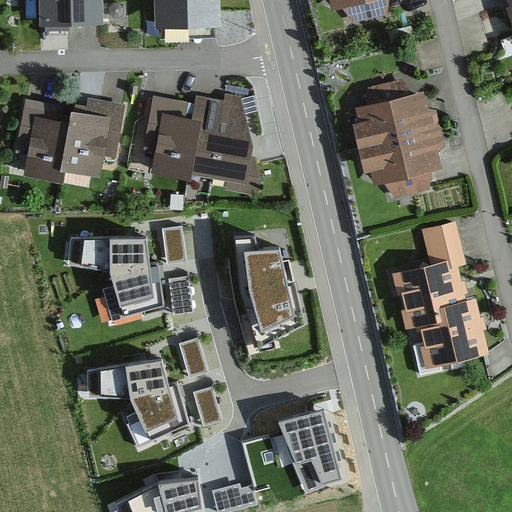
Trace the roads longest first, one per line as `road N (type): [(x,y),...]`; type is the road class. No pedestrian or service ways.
road 1 (tertiary): [(366,371),(292,56)]
road 2 (residential): [(440,0),(511,294)]
road 3 (residential): [(292,56),(0,68)]
road 4 (residential): [(366,371),(259,396),(239,389),(214,317),(206,261)]
road 5 (tertiary): [(401,511),(366,371)]
